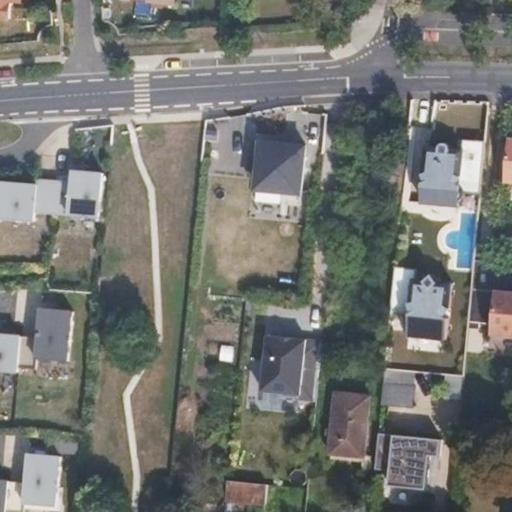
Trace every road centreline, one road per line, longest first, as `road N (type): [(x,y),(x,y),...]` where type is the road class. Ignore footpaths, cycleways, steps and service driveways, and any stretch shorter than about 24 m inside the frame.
road 1 (unclassified): [(86,91),(390,83)]
road 2 (unclassified): [(390,83),(511,85)]
